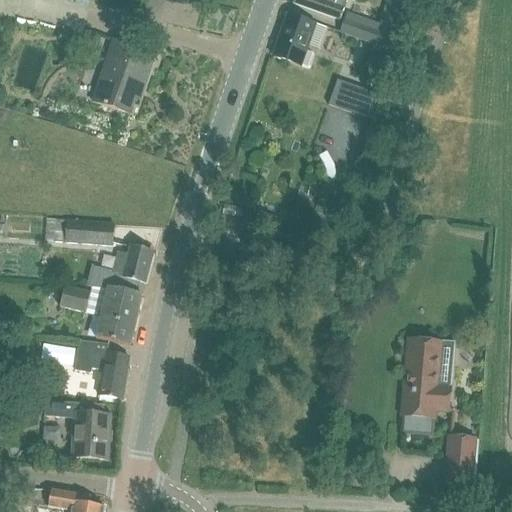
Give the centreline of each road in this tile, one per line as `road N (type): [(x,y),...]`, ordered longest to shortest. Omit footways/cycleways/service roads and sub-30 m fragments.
road 1 (tertiary): [(136,486),(168,287),(264,0)]
road 2 (unclassified): [(411,508),(197,505)]
road 3 (unclassified): [(136,486),(0,476)]
